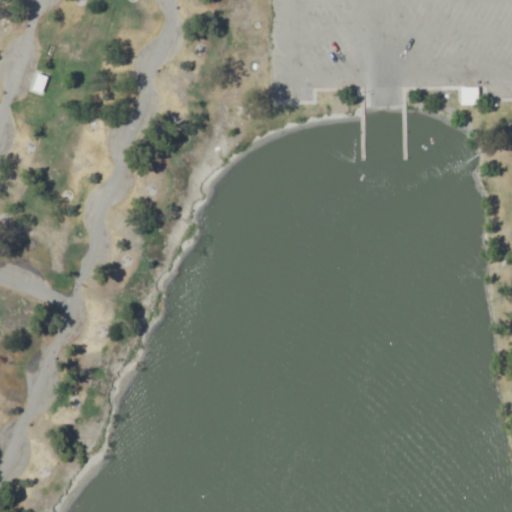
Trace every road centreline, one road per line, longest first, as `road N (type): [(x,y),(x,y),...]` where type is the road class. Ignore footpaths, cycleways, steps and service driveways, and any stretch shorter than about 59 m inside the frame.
road 1 (residential): [(0,275),(75,298),(143,105),(169,0)]
road 2 (residential): [(0,95),(49,366),(75,298)]
